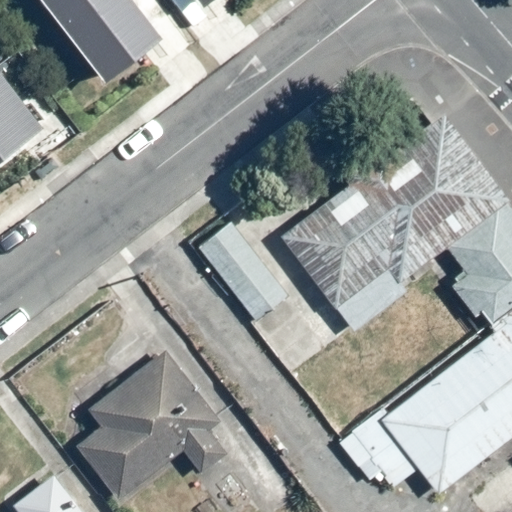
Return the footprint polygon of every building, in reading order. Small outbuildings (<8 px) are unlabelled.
[(477,332),(511,305),(511,203),(441,107),(278,227),(354,329),(408,289),(402,280),(448,245),(466,270),(443,287),(477,332)] [(291,290),(236,215),(198,243),(252,318),(291,290)] [(511,511),(511,305),(477,332),(338,437),(371,480),(396,483),(419,465),(439,491),(511,436),(511,511)] [(121,500),(187,452),(206,478),(238,454),(219,428),(228,422),(174,348),(91,408),(106,429),(82,446),(121,500)] [(91,511),(76,491),(68,497),(51,475),(14,502),(21,511),(91,511)]
